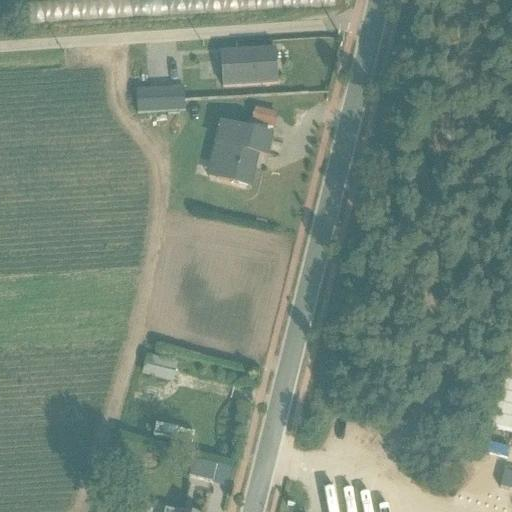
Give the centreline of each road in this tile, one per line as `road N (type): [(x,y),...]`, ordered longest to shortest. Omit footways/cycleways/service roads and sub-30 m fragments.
road 1 (tertiary): [(371,23),(253,511)]
road 2 (unclassified): [(0,49),(371,23)]
